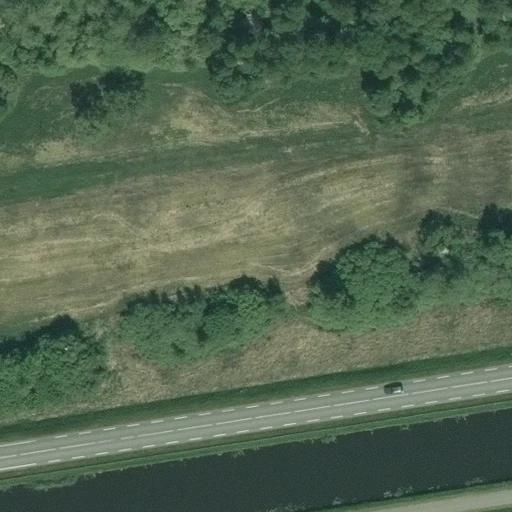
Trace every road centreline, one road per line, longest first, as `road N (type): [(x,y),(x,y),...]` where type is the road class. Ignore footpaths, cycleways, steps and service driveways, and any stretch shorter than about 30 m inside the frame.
road 1 (primary): [(511,378),(0,458)]
road 2 (track): [(0,192),(511,119)]
